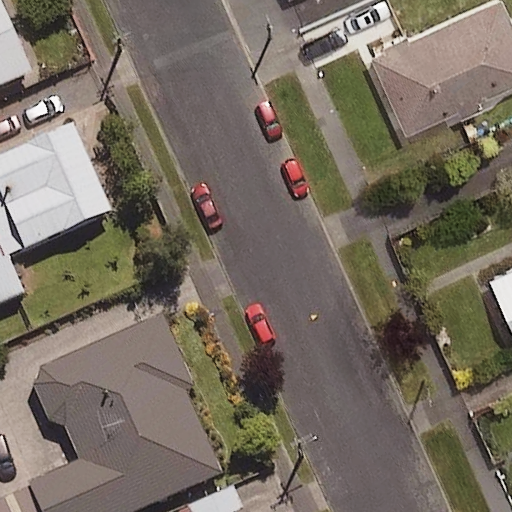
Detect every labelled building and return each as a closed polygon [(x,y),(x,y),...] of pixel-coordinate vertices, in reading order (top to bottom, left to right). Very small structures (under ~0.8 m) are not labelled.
[(511,73),(511,30),(498,0),(463,0),(363,45),(398,124),(511,73)] [(0,85),(27,74),(0,12),(0,85)] [(106,212),(67,123),(0,152),(0,208),(18,250),(106,212)] [(511,254),(479,270),(511,340),(511,254)] [(187,387),(156,315),(33,368),(28,384),(44,422),(60,427),(75,462),(26,483),(38,511),(123,511),(214,473),(178,391),(187,387)]
